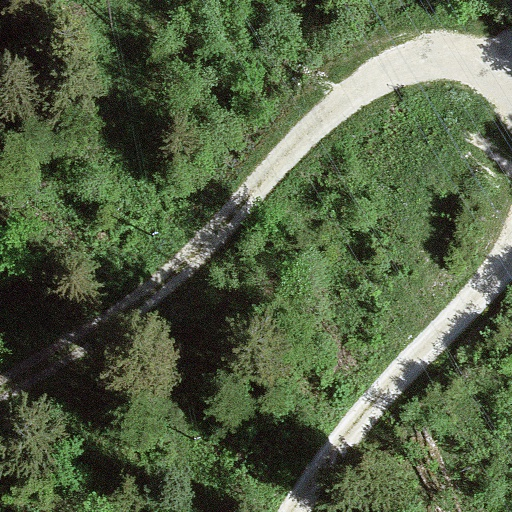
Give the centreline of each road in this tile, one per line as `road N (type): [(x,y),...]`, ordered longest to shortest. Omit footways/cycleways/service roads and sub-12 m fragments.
road 1 (track): [(511,81),(455,59),(399,67),(361,92),(194,248),(0,363)]
road 2 (track): [(302,511),(511,244)]
